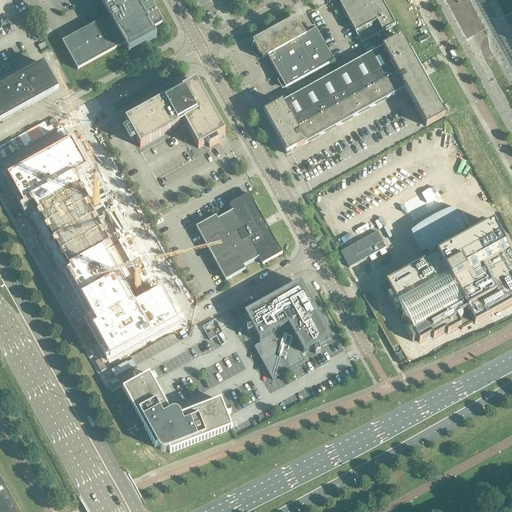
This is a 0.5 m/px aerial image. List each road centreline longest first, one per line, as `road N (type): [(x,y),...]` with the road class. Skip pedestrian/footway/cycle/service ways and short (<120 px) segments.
road 1 (unclassified): [(315,255),(214,314),(183,309),(83,115),(200,46)]
road 2 (secondary): [(511,361),(219,511)]
road 3 (secondary): [(138,511),(0,262)]
road 4 (secondary): [(286,511),(511,387)]
road 5 (unclassified): [(315,255),(200,46)]
road 6 (secondary): [(0,311),(107,511)]
road 7 (unknown): [(262,158),(177,214),(206,286)]
road 8 (unclassified): [(440,0),(511,123)]
